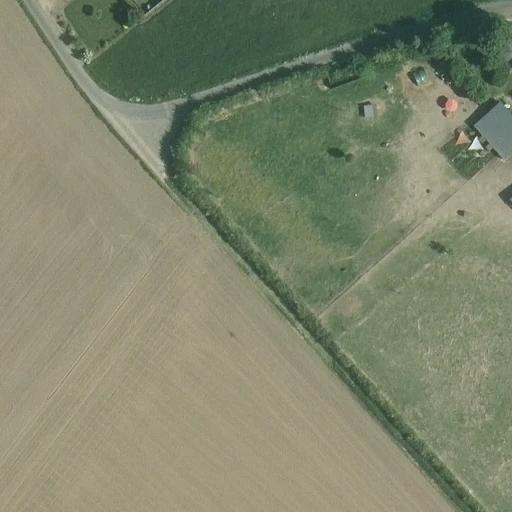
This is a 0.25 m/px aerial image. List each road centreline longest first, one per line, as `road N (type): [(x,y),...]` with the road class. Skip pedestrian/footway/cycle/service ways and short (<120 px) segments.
road 1 (unclassified): [(501,5),(181,106),(134,111),(94,96),(32,0)]
road 2 (track): [(134,111),(171,183),(468,511)]
